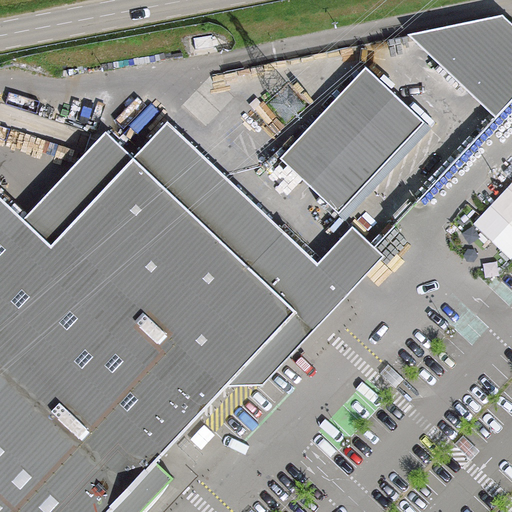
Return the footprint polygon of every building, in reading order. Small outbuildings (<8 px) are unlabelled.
[(503,112),(511,102),(511,16),(509,14),(415,33),(503,112)] [(371,68),(287,157),(345,212),(430,122),(371,68)] [(169,121),(136,157),(253,267),(286,232),(169,121)] [(29,224),(53,245),(136,157),(113,135),(29,224)] [(0,511),(140,511),(174,477),(168,472),(156,461),(296,313),(305,321),(340,283),(318,262),(286,232),(253,267),(136,157),(53,245),(29,224),(0,196),(0,511)] [(318,262),(340,283),(374,247),(352,226),(318,262)]
